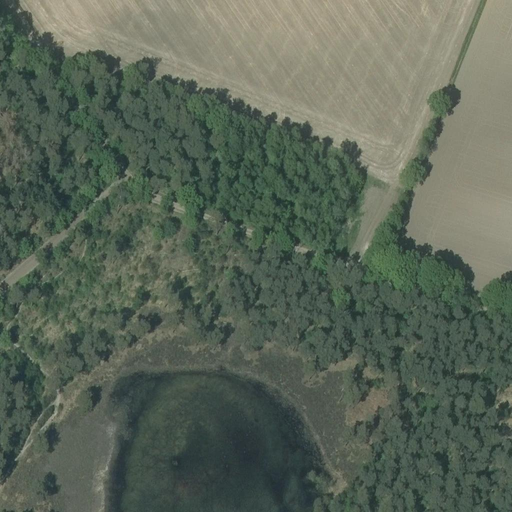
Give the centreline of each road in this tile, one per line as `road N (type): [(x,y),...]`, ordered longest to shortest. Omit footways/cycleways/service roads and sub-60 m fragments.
road 1 (track): [(2,0),(139,190),(511,313)]
road 2 (track): [(127,182),(0,290)]
